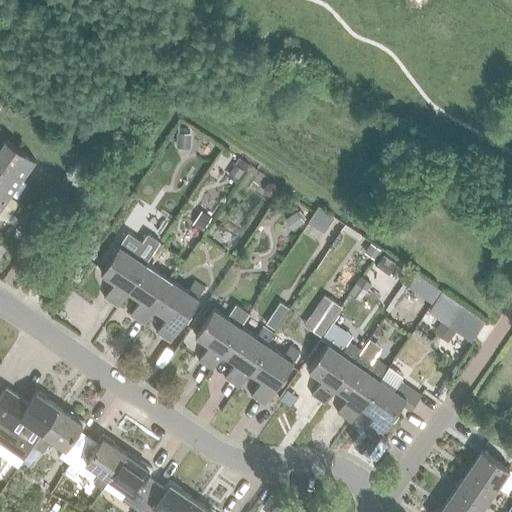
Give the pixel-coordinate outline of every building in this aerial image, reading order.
[(190,148),(191,133),(190,133),(190,127),(178,126),(177,133),(176,133),(176,148),(190,148)] [(0,164),(21,180),(34,162),(5,141),(0,147),(0,164)] [(239,158),(234,164),(244,170),(245,171),(249,165),(239,158)] [(0,191),(9,197),(21,180),(0,164),(0,191)] [(244,170),(234,164),(228,173),(238,179),(244,170)] [(272,183),(266,184),(263,189),(264,195),(270,198),(274,197),(279,192),(277,186),(272,183)] [(0,209),(9,197),(0,191),(0,209)] [(18,204),(9,197),(0,209),(0,215),(15,226),(20,219),(12,213),(18,204)] [(334,216),(319,206),(318,207),(313,215),(329,225),(334,218),(334,216)] [(211,218),(201,211),(192,225),(202,231),(211,218)] [(295,211),(284,218),(292,230),(303,222),(295,211)] [(167,222),(164,220),(157,231),(159,233),(167,222)] [(373,259),(379,249),(369,242),(363,252),(373,259)] [(127,291),(145,264),(118,246),(100,273),(113,282),(102,298),(117,308),(127,292),(127,291)] [(383,255),(375,266),(387,274),(395,263),(383,255)] [(152,308),(171,281),(145,264),(127,291),(127,292),(140,300),(129,316),(142,325),(153,309),(152,308)] [(414,291),(422,279),(416,274),(407,286),(414,291)] [(366,290),(371,283),(360,276),(356,283),(366,290)] [(187,292),(171,281),(152,308),(153,309),(166,317),(155,334),(169,343),(205,288),(194,281),(187,292)] [(441,292),(428,311),(441,321),(434,332),(449,342),(457,331),(471,341),(484,321),(441,292)] [(279,302),(275,308),(284,314),(288,308),(279,302)] [(240,327),(237,325),(246,312),(234,304),(225,317),(213,309),(195,337),(208,345),(197,362),(211,371),(222,355),(221,354),(240,327)] [(327,343),(308,370),(321,380),(310,395),(324,405),(335,390),(334,389),(359,352),(360,353),(361,351),(349,342),(353,337),(332,322),(321,339),(327,343)] [(221,354),(222,355),(234,363),(223,379),(238,389),(248,372),(247,372),(266,344),(273,333),(263,326),(256,338),(240,327),(221,354)] [(247,372),(248,372),(260,380),(250,397),(263,406),(299,352),(288,345),(281,355),(266,344),(247,372)] [(359,352),(334,389),(335,390),(347,398),(336,414),(349,423),(360,408),(359,407),(378,380),(387,368),(373,358),(371,361),(360,353),(359,352)] [(378,380),(359,407),(360,408),(373,416),(362,432),(375,441),(400,406),(409,412),(420,396),(399,382),(403,376),(388,366),(387,368),(378,380)] [(33,445),(58,409),(42,398),(43,396),(37,392),(36,394),(35,394),(28,403),(6,387),(0,396),(0,442),(24,458),(33,445)] [(285,387),(278,398),(292,408),(300,397),(285,387)] [(59,458),(69,465),(88,438),(78,431),(83,424),(73,417),(71,419),(58,409),(33,445),(43,452),(51,441),(64,450),(59,458)] [(511,437),(511,428),(501,421),(494,431),(509,441),(511,437)] [(69,465),(65,471),(73,476),(77,470),(80,472),(85,464),(96,472),(91,480),(102,487),(107,479),(108,480),(125,455),(111,446),(112,444),(100,436),(95,443),(88,438),(69,465)] [(480,451),(467,469),(495,487),(507,469),(480,451)] [(136,511),(154,483),(146,478),(151,471),(139,463),(138,465),(125,455),(108,480),(126,492),(121,500),(136,511)] [(467,469),(455,487),(483,505),(495,487),(467,469)] [(150,511),(152,510),(154,511),(184,511),(192,501),(178,491),(179,490),(168,482),(163,489),(154,483),(136,511),(137,511),(150,511)] [(455,487),(443,505),(453,511),(478,511),(483,505),(455,487)] [(261,509),(265,511),(274,511),(281,502),(270,495),(261,509)] [(207,511),(192,501),(184,511),(212,511),(208,509),(207,511)]
